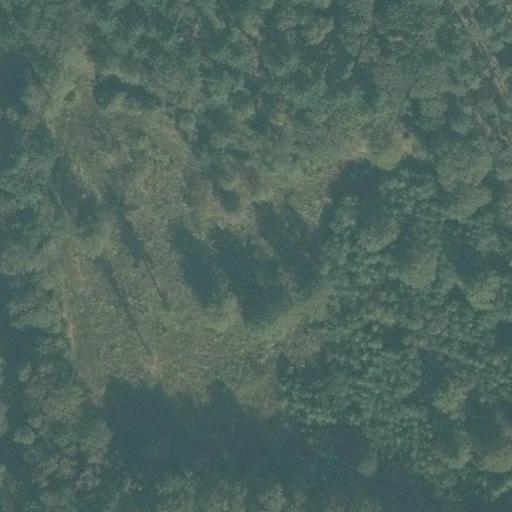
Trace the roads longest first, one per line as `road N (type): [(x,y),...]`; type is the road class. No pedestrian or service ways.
road 1 (track): [(511,180),(0,51)]
road 2 (track): [(6,511),(0,275)]
